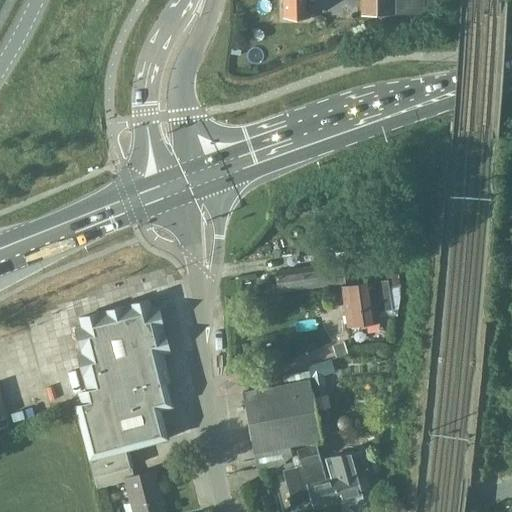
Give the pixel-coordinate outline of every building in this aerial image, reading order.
[(282,0),(283,17),(307,17),(307,2),(312,2),(313,0),(282,0)] [(360,0),(361,18),(392,17),(391,0),(360,0)] [(435,0),(394,0),(395,17),(423,16),(423,14),(436,14),(435,0)] [(363,23),(351,28),(354,37),(366,32),(363,23)] [(381,248),(381,270),(393,271),(393,248),(381,248)] [(343,263),(276,273),(277,286),(267,288),(268,299),(280,297),(280,293),(346,284),(343,263)] [(391,288),(394,288),(398,287),(400,287),(399,278),(398,276),(395,276),(389,277),(391,288)] [(378,322),(377,311),(390,309),(387,280),(373,282),(345,286),(350,325),(378,322)] [(98,488),(127,480),(135,478),(132,467),(134,466),(130,449),(169,439),(162,409),(170,407),(160,367),(169,365),(166,355),(171,354),(159,307),(154,308),(152,300),(80,318),(82,326),(78,327),(84,352),(80,353),(92,401),(77,405),(98,488)] [(344,344),(332,348),(336,360),(347,356),(344,344)] [(326,394),(322,374),(333,371),(330,360),(307,367),(313,396),(326,394)] [(281,386),(244,393),(255,454),(267,452),(317,443),(321,442),(309,381),(306,382),(281,386)] [(338,418),(337,422),(337,426),(340,429),(344,430),(348,430),(351,427),(352,423),(351,419),(349,416),(345,415),(341,415),(338,418)] [(336,478),(335,478),(327,480),(320,454),(317,444),(296,449),(300,465),(282,470),(282,472),(290,498),(288,499),(291,509),(301,506),(301,505),(312,501),(315,510),(342,502),(336,478)] [(343,462),(332,465),(335,478),(336,478),(342,502),(343,504),(346,506),(355,503),(357,500),(357,498),(362,496),(361,491),(370,489),(365,470),(366,469),(363,455),(353,457),(351,451),(341,453),(341,455),(343,462)] [(127,480),(135,511),(164,511),(161,500),(160,500),(152,473),(135,478),(127,480)]
